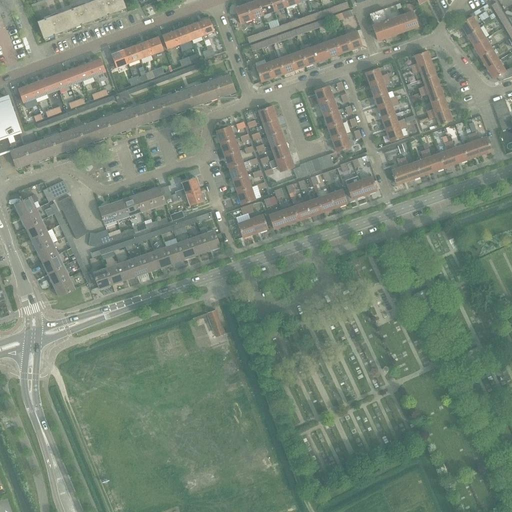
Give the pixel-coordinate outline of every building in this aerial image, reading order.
[(122,0),(97,0),(92,2),(98,19),(125,8),(122,0)] [(269,0),(259,0),(257,1),(263,16),(274,12),(269,0)] [(282,0),(269,0),(274,12),(285,8),(282,0)] [(295,0),(282,0),(285,8),(297,4),(295,0)] [(257,1),(246,5),(252,20),(263,16),(257,1)] [(92,2),(65,12),(71,29),(98,19),(92,2)] [(336,6),(338,12),(349,8),(347,2),(336,6)] [(491,6),(497,17),(503,14),(496,2),(491,6)] [(240,24),(252,20),(246,5),(234,9),(240,24)] [(399,17),(404,32),(418,28),(412,12),(411,12),(409,5),(403,7),(406,14),(399,17)] [(338,12),(336,6),(325,10),(327,16),(338,12)] [(382,10),(391,37),(404,32),(399,17),(387,21),(383,9),(382,10)] [(327,16),(325,10),(314,14),(316,20),(327,16)] [(352,17),(350,11),(350,10),(338,14),(341,21),(352,17)] [(391,37),(382,10),(369,14),(373,26),(372,26),(378,42),(391,37)] [(44,39),(71,29),(65,12),(38,22),(44,39)] [(485,12),(478,16),(481,21),(488,17),(485,12)] [(316,20),(314,14),(303,18),(305,24),(316,20)] [(341,21),(338,14),(328,18),(330,24),(341,21)] [(497,17),(504,28),(509,24),(503,14),(497,17)] [(460,24),(467,35),(479,28),(472,17),(460,24)] [(208,18),(197,22),(202,37),(203,40),(208,38),(207,35),(214,32),(208,18)] [(305,24),(303,18),(292,22),(294,28),(305,24)] [(330,24),(328,18),(317,22),(319,28),(330,24)] [(197,22),(185,26),(191,41),(202,37),(197,22)] [(294,28),(292,22),(281,26),(283,32),(294,28)] [(305,26),(308,32),(319,28),(317,22),(305,26)] [(185,26),(174,31),(179,45),(191,41),(185,26)] [(283,32),(281,26),(270,30),(272,36),(283,32)] [(308,32),(305,26),(294,30),(297,36),(308,32)] [(467,35),(473,46),(486,39),(479,28),(467,35)] [(272,36),(270,30),(259,34),(261,40),(272,36)] [(297,36),(294,30),(283,34),(286,40),(297,36)] [(167,50),(179,45),(174,31),(162,35),(167,50)] [(357,31),(345,35),(351,51),(362,47),(357,31)] [(261,40),(259,34),(247,38),(249,44),(261,40)] [(286,40),(283,34),(272,38),(274,44),(286,40)] [(345,35),(334,39),(340,55),(351,51),(345,35)] [(158,37),(146,41),(151,55),(163,51),(158,37)] [(274,44),(272,38),(261,42),(263,48),(274,44)] [(334,39),(323,43),(329,59),(340,55),(334,39)] [(473,46),(480,57),(492,50),(486,39),(473,46)] [(146,41),(134,45),(140,60),(151,55),(146,41)] [(263,48),(261,42),(250,46),(252,52),(263,48)] [(323,43),(312,47),(317,63),(329,59),(323,43)] [(134,45),(123,50),(128,64),(140,60),(134,45)] [(312,47),(301,51),(306,67),(317,63),(312,47)] [(116,69),(128,64),(123,50),(111,54),(116,69)] [(480,57),(486,68),(499,61),(492,50),(480,57)] [(301,51),(289,55),(295,71),(306,67),(301,51)] [(427,51),(414,56),(417,63),(405,67),(406,71),(402,73),(402,74),(431,63),(427,51)] [(289,55),(278,59),(284,75),(295,71),(289,55)] [(100,58),(88,63),(93,77),(105,72),(100,58)] [(278,59),(267,63),(272,79),(284,75),(278,59)] [(36,124),(38,129),(116,99),(118,103),(130,99),(128,94),(207,65),(205,61),(36,124)] [(497,77),(505,71),(499,61),(486,68),(493,79),(497,77)] [(88,63),(77,67),(82,81),(93,77),(88,63)] [(261,83),(272,79),(267,63),(255,67),(261,83)] [(420,72),(423,79),(435,75),(431,63),(402,74),(403,76),(410,74),(410,75),(412,74),(420,72)] [(77,67),(65,71),(70,85),(82,81),(77,67)] [(511,67),(505,71),(497,77),(500,81),(511,77),(511,67)] [(145,73),(145,74),(147,80),(159,76),(156,69),(145,73)] [(391,73),(387,74),(381,76),(378,69),(365,73),(370,85),(393,76),(391,73)] [(65,71),(53,75),(59,90),(70,85),(65,71)] [(138,76),(133,78),(136,84),(147,80),(145,74),(139,77),(138,76)] [(229,74),(202,84),(208,101),(235,91),(229,74)] [(53,75),(42,80),(47,94),(59,90),(53,75)] [(439,86),(435,75),(423,79),(425,86),(418,88),(419,93),(439,86)] [(384,84),(390,82),(395,80),(393,76),(370,85),(374,96),(386,92),(384,84)] [(42,80),(30,84),(36,98),(47,94),(42,80)] [(406,85),(408,89),(411,88),(410,86),(417,84),(417,85),(421,83),(420,80),(406,85)] [(345,89),(342,81),(336,83),(339,91),(345,89)] [(30,84),(18,88),(24,103),(36,98),(30,84)] [(202,84),(174,93),(180,110),(208,101),(202,84)] [(315,91),(319,103),(333,98),(329,86),(315,91)] [(444,97),(439,86),(419,93),(421,97),(428,94),(431,102),(444,97)] [(106,89),(99,92),(101,98),(108,95),(106,89)] [(99,92),(92,94),(94,100),(101,98),(99,92)] [(400,95),(395,97),(389,99),(386,92),(374,96),(378,108),(397,101),(401,99),(400,95)] [(174,93),(147,103),(153,120),(180,110),(174,93)] [(349,101),(346,93),(341,95),(343,103),(349,101)] [(417,94),(409,97),(411,102),(419,100),(417,94)] [(448,108),(444,97),(431,102),(433,108),(426,111),(428,116),(448,108)] [(0,100),(0,164),(1,168),(2,168),(0,162),(0,155),(11,152),(10,151),(25,146),(18,126),(9,98),(0,100)] [(82,98),(76,100),(78,106),(85,104),(82,98)] [(337,110),(333,98),(319,103),(323,115),(337,110)] [(506,106),(504,99),(493,103),(495,110),(506,106)] [(76,100),(68,103),(71,109),(78,106),(76,100)] [(398,105),(397,101),(378,108),(382,119),(395,115),(392,107),(398,105)] [(147,103),(120,112),(126,130),(153,120),(147,103)] [(353,113),(350,105),(345,107),(347,115),(353,113)] [(259,110),(263,123),(277,118),(272,106),(259,110)] [(506,106),(495,110),(498,116),(508,113),(506,106)] [(59,107),(53,109),(55,115),(62,113),(59,107)] [(452,120),(448,108),(428,116),(429,120),(436,117),(439,124),(452,120)] [(53,109),(45,112),(47,118),(55,115),(53,109)] [(342,122),(337,110),(323,115),(328,127),(342,122)] [(120,112),(92,122),(98,139),(126,130),(120,112)] [(41,113),(33,116),(35,122),(43,120),(41,113)] [(508,113),(498,116),(500,123),(511,119),(508,113)] [(413,115),(403,119),(397,121),(395,115),(382,119),(386,130),(405,124),(405,123),(415,119),(413,115)] [(281,130),(277,118),(263,123),(267,135),(281,130)] [(357,125),(355,118),(349,120),(352,127),(357,125)] [(511,126),(511,122),(511,119),(500,123),(502,130),(511,126)] [(254,121),(248,123),(250,129),(256,127),(254,121)] [(92,122),(65,132),(71,149),(98,139),(92,122)] [(346,134),(342,122),(328,127),(332,139),(346,134)] [(478,140),(476,132),(473,122),(468,124),(472,134),(471,134),(479,156),(491,151),(486,137),(478,140)] [(246,128),(244,123),(236,125),(238,131),(246,128)] [(406,127),(405,124),(386,130),(390,142),(403,137),(400,130),(406,127)] [(217,130),(221,143),(234,138),(230,126),(217,130)] [(285,142),(281,130),(267,135),(271,147),(285,142)] [(362,137),(359,130),(353,132),(356,139),(362,137)] [(65,132),(38,141),(44,158),(71,149),(65,132)] [(251,135),(253,141),(261,138),(259,132),(251,135)] [(248,134),(240,137),(241,142),(250,140),(248,134)] [(350,146),(346,134),(332,139),(336,151),(350,146)] [(467,160),(479,156),(471,134),(467,135),(470,143),(462,146),(467,160)] [(455,164),(467,160),(462,146),(455,148),(450,135),(446,137),(455,164)] [(446,151),(438,154),(444,168),(455,164),(446,137),(446,136),(442,137),(444,144),(446,151)] [(239,150),(234,138),(221,143),(225,155),(239,150)] [(10,151),(11,152),(16,168),(44,158),(38,141),(25,146),(10,151)] [(290,154),(285,142),(271,147),(276,158),(276,159),(290,154)] [(423,146),(422,146),(432,172),(444,168),(438,154),(431,156),(427,143),(422,144),(423,146)] [(255,147),(257,153),(265,150),(263,144),(255,147)] [(244,149),(246,154),(254,152),(252,146),(244,149)] [(384,150),(386,156),(398,152),(397,147),(396,146),(384,150)] [(423,159),(415,162),(420,176),(432,172),(422,146),(419,147),(423,159)] [(243,163),(239,150),(225,155),(229,167),(243,163)] [(294,166),(290,154),(276,159),(276,158),(269,161),(272,168),(278,166),(280,171),(294,166)] [(329,154),(323,156),(327,167),(333,165),(329,154)] [(260,159),(262,165),(269,162),(267,156),(260,159)] [(323,156),(318,158),(322,169),(327,167),(323,156)] [(409,181),(420,176),(415,162),(408,165),(405,157),(401,159),(409,181)] [(256,158),(248,161),(250,166),(258,164),(256,158)] [(318,158),(312,160),(316,171),(322,169),(318,158)] [(357,159),(355,159),(352,161),(354,169),(360,167),(357,159)] [(397,185),(409,181),(401,159),(397,160),(400,168),(391,170),(397,185)] [(312,160),(306,162),(310,173),(316,171),(312,160)] [(306,162),(300,164),(304,176),(310,173),(306,162)] [(247,175),(243,163),(229,167),(233,179),(247,175)] [(339,165),(342,173),(348,171),(345,163),(339,165)] [(295,179),(304,176),(300,164),(298,165),(298,167),(291,169),(295,179)] [(266,177),(274,174),(272,169),(264,171),(266,177)] [(252,173),(254,178),(262,176),(260,170),(252,173)] [(327,171),(322,173),(325,182),(330,180),(327,171)] [(251,187),(247,175),(233,179),(238,191),(251,187)] [(315,175),(310,177),(315,193),(318,192),(316,185),(318,184),(315,175)] [(372,176),(359,181),(364,194),(377,190),(372,176)] [(176,193),(176,194),(177,196),(177,197),(186,194),(200,189),(196,177),(182,182),(184,189),(176,192),(176,193)] [(303,180),(298,182),(302,194),(305,193),(304,189),(306,188),(303,180)] [(64,195),(68,193),(69,192),(64,181),(58,183),(64,195)] [(352,199),(364,194),(359,181),(347,185),(352,199)] [(266,188),(264,182),(256,185),(258,191),(266,188)] [(58,197),(64,195),(58,183),(53,186),(58,197)] [(291,184),(286,186),(290,197),(293,196),(292,193),(294,192),(291,184)] [(53,200),(58,197),(53,186),(48,188),(53,200)] [(168,186),(161,188),(166,202),(168,201),(169,205),(173,203),(168,186)] [(160,187),(147,191),(153,208),(165,204),(160,187)] [(255,199),(251,187),(238,191),(242,204),(255,199)] [(48,188),(43,190),(49,202),(53,200),(48,188)] [(273,190),(277,199),(282,196),(279,188),(273,190)] [(204,201),(200,189),(186,194),(186,195),(190,206),(204,201)] [(335,207),(347,203),(342,189),(330,194),(335,207)] [(147,191),(136,195),(141,212),(153,208),(147,191)] [(323,212),(335,207),(330,194),(318,198),(323,212)] [(136,195),(124,199),(129,216),(141,212),(136,195)] [(14,204),(20,216),(37,208),(31,196),(14,204)] [(58,201),(61,207),(73,201),(70,196),(58,201)] [(263,200),(266,208),(272,206),(269,198),(263,200)] [(311,216),(323,212),(318,198),(306,202),(311,216)] [(124,199),(112,203),(117,220),(129,216),(124,199)] [(61,207),(64,212),(75,206),(73,201),(61,207)] [(299,220),(311,216),(306,202),(294,207),(299,220)] [(50,205),(54,214),(59,212),(55,203),(50,205)] [(99,207),(105,224),(117,220),(112,203),(99,207)] [(64,212),(66,217),(78,212),(75,206),(64,212)] [(287,224),(299,220),(294,207),(282,211),(287,224)] [(42,220),(37,208),(20,216),(25,228),(42,220)] [(170,215),(172,221),(184,217),(182,211),(170,215)] [(274,229),(287,224),(282,211),(270,215),(274,229)] [(54,214),(60,225),(64,223),(59,212),(54,214)] [(66,217),(69,223),(80,217),(78,212),(66,217)] [(208,213),(199,216),(196,217),(198,222),(210,218),(208,213)] [(263,215),(250,219),(255,233),(267,228),(263,215)] [(83,222),(80,217),(69,223),(71,228),(83,222)] [(186,226),(198,222),(196,217),(184,221),(186,226)] [(166,218),(157,221),(159,226),(168,223),(166,218)] [(144,222),(145,225),(147,230),(159,226),(157,221),(152,223),(151,219),(144,222)] [(243,237),(255,233),(250,219),(238,223),(243,237)] [(48,231),(42,220),(25,228),(31,239),(48,231)] [(174,230),(186,226),(184,221),(172,225),(174,230)] [(85,228),(83,222),(71,228),(74,233),(85,228)] [(60,225),(65,237),(70,235),(64,223),(60,225)] [(145,225),(133,229),(135,234),(147,230),(145,225)] [(162,234),(174,230),(172,225),(160,230),(162,234)] [(205,227),(200,228),(202,234),(208,251),(220,247),(214,230),(207,232),(205,227)] [(77,239),(88,233),(85,228),(74,233),(77,239)] [(133,229),(121,233),(123,238),(135,234),(133,229)] [(111,242),(107,231),(107,230),(101,232),(105,244),(111,242)] [(109,230),(107,231),(111,242),(123,238),(121,233),(120,230),(114,232),(109,230)] [(148,234),(150,238),(162,234),(160,230),(148,234)] [(53,243),(48,231),(31,239),(36,251),(53,243)] [(101,232),(95,234),(98,246),(105,244),(101,232)] [(95,234),(91,233),(89,245),(98,246),(95,234)] [(150,238),(148,234),(136,238),(138,242),(150,238)] [(202,234),(190,238),(196,255),(208,251),(202,234)] [(75,246),(70,235),(65,237),(71,249),(75,246)] [(126,247),(138,242),(136,238),(124,242),(126,247)] [(190,238),(178,242),(184,260),(196,255),(190,238)] [(112,246),(114,251),(126,247),(124,242),(112,246)] [(178,242),(166,247),(172,264),(184,260),(178,242)] [(59,254),(53,243),(36,251),(42,262),(59,254)] [(81,258),(75,246),(71,249),(76,260),(81,258)] [(114,251),(112,246),(100,250),(101,255),(114,251)] [(166,247),(154,251),(160,268),(172,264),(166,247)] [(101,255),(100,250),(90,254),(92,258),(101,255)] [(154,251),(142,255),(148,272),(160,268),(154,251)] [(64,266),(59,254),(42,262),(47,274),(64,266)] [(142,255),(130,259),(136,276),(148,272),(142,255)] [(82,271),(86,269),(81,258),(76,260),(82,271)] [(130,259),(118,264),(124,281),(136,276),(130,259)] [(118,264),(106,268),(112,285),(124,281),(118,264)] [(70,277),(64,266),(47,274),(53,285),(70,277)] [(94,272),(100,289),(112,285),(106,268),(94,272)] [(92,281),(88,272),(86,269),(82,271),(87,283),(92,281)] [(75,289),(70,277),(53,285),(59,297),(75,289)] [(424,311),(426,315),(428,319),(436,316),(432,308),(434,307),(426,289),(414,295),(422,312),(424,311)] [(122,429),(90,444),(120,511),(146,511),(157,508),(122,429)] [(415,496),(405,501),(410,511),(420,511),(422,511),(415,496)] [(410,511),(405,501),(396,505),(398,511),(410,511)]
